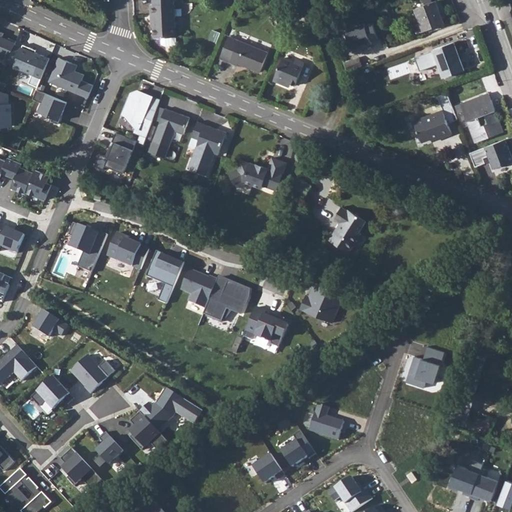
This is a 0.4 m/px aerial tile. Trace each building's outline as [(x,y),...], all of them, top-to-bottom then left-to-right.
[(176,37),(174,0),(153,0),(154,4),(151,5),(152,26),(154,26),(155,37),(163,37),(163,44),(167,46),(173,45),(176,44),(176,37)] [(445,23),(436,1),(416,8),(425,31),(445,23)] [(365,23),(346,31),(354,52),(361,50),(362,48),(372,44),(371,41),(378,38),(373,23),(366,26),(365,23)] [(220,33),(213,30),(210,39),(217,42),(220,33)] [(4,33),(0,31),(0,61),(2,56),(9,59),(15,45),(17,41),(9,38),(8,39),(3,37),(4,33)] [(269,53),(229,37),(220,58),(238,66),(239,63),(261,72),(269,53)] [(461,54),(457,41),(434,50),(415,57),(420,71),(439,64),(444,78),(465,70),(460,55),(461,54)] [(9,59),(8,62),(15,65),(15,67),(35,75),(43,55),(36,52),(37,50),(23,44),(22,47),(15,45),(9,59)] [(359,57),(345,62),(348,71),(362,66),(359,57)] [(78,65),(60,58),(50,82),(89,98),(94,85),(82,80),(85,75),(79,72),(76,73),(75,71),(78,65)] [(295,63),(283,58),(274,80),(285,85),(286,81),(291,84),(296,85),(305,63),(296,59),(295,63)] [(86,74),(85,80),(95,83),(97,77),(86,74)] [(9,94),(0,90),(0,101),(9,101),(9,94)] [(68,102),(37,90),(33,99),(42,102),(38,111),(53,117),(52,121),(59,124),(68,102)] [(138,142),(144,144),(161,100),(145,93),(144,95),(135,91),(131,93),(123,114),(126,116),(137,128),(136,132),(141,134),(138,142)] [(438,97),(444,110),(415,121),(422,142),(432,138),(433,141),(452,134),(449,123),(458,120),(448,93),(438,97)] [(459,113),(464,111),(476,143),(504,132),(489,93),(456,106),(459,113)] [(0,104),(0,124),(13,124),(12,104),(0,104)] [(191,118),(166,109),(154,141),(155,141),(151,152),(165,157),(169,147),(170,147),(176,130),(185,134),(191,118)] [(228,132),(198,121),(192,137),(200,139),(189,168),(207,175),(216,153),(219,155),(228,132)] [(105,165),(124,173),(137,141),(117,133),(106,156),(108,157),(105,165)] [(511,154),(506,139),(471,153),(476,166),(486,163),(484,158),(489,156),(494,169),(511,162),(511,154)] [(0,158),(0,178),(2,173),(16,179),(12,188),(26,194),(27,192),(46,200),(52,185),(48,183),(51,176),(36,170),(35,173),(21,167),(22,164),(9,158),(7,161),(0,158)] [(287,163),(273,158),(269,168),(262,166),(261,168),(256,166),(257,165),(250,163),(241,160),(238,170),(229,173),(235,184),(243,181),(262,188),(263,185),(277,190),(287,163)] [(312,186),(299,178),(292,189),(306,198),(312,186)] [(360,231),(367,220),(350,210),(349,212),(342,207),(335,218),(342,222),(331,240),(350,252),(361,232),(360,231)] [(87,228),(75,223),(70,235),(75,237),(71,246),(84,252),(78,266),(92,272),(108,234),(93,228),(91,232),(86,230),(87,228)] [(0,247),(1,246),(18,253),(25,235),(7,227),(2,238),(0,237),(0,247)] [(127,237),(117,233),(108,255),(141,270),(150,248),(126,238),(127,237)] [(0,251),(14,258),(17,253),(2,247),(0,249),(0,251)] [(185,262),(157,251),(147,276),(165,283),(158,300),(167,304),(185,262)] [(200,273),(190,269),(182,290),(192,294),(189,301),(206,308),(218,279),(210,276),(209,278),(199,274),(200,273)] [(3,282),(6,275),(0,272),(0,300),(3,302),(10,285),(3,282)] [(218,279),(206,308),(204,314),(222,322),(228,308),(242,314),(249,297),(250,290),(219,277),(218,279)] [(301,309),(333,323),(345,294),(315,282),(312,290),(315,291),(313,297),(307,294),(301,309)] [(290,321),(257,307),(244,336),(251,339),(256,337),(256,335),(271,341),(272,344),(279,347),(290,321)] [(44,310),(33,327),(49,337),(53,330),(62,336),(69,325),(44,310)] [(237,336),(235,342),(241,344),(243,339),(237,336)] [(241,344),(235,342),(231,350),(237,353),(241,344)] [(18,345),(0,361),(0,382),(1,384),(14,372),(22,380),(38,366),(18,345)] [(488,351),(470,345),(447,422),(466,427),(488,351)] [(445,352),(428,346),(424,359),(415,356),(407,382),(425,388),(427,381),(435,383),(445,352)] [(100,366),(90,355),(72,371),(86,387),(85,388),(91,393),(116,371),(106,360),(100,366)] [(55,376),(32,397),(40,406),(47,401),(54,409),(64,400),(68,404),(75,398),(55,376)] [(150,403),(141,411),(158,430),(172,417),(176,412),(194,423),(203,410),(167,387),(157,403),(153,406),(150,403)] [(330,407),(319,404),(310,431),(339,440),(345,421),(327,416),(330,407)] [(158,430),(141,411),(131,421),(136,426),(131,431),(133,434),(130,437),(142,450),(150,443),(158,451),(168,441),(158,430)] [(486,421),(477,417),(472,430),(486,435),(493,417),(489,416),(486,421)] [(297,440),(282,450),(293,467),(308,457),(309,459),(316,454),(301,430),(294,435),(297,440)] [(124,450),(107,432),(100,438),(104,443),(97,450),(109,464),(124,450)] [(15,461),(0,445),(0,466),(4,471),(15,461)] [(102,480),(73,448),(61,458),(67,464),(63,468),(70,475),(67,478),(75,486),(82,479),(92,489),(102,480)] [(272,454),(254,466),(265,483),(276,476),(278,480),(285,475),(272,454)] [(472,496),(480,475),(456,465),(448,487),(472,496)] [(26,481),(24,479),(28,475),(21,468),(0,487),(6,495),(8,493),(23,510),(21,511),(22,511),(40,511),(45,508),(46,508),(52,502),(43,492),(42,493),(38,489),(39,488),(30,478),(26,481)] [(489,473),(482,470),(480,475),(472,496),(471,497),(479,500),(480,496),(491,500),(499,481),(488,477),(489,473)] [(352,477),(329,492),(335,501),(341,497),(351,511),(353,511),(373,498),(367,489),(365,490),(360,483),(357,484),(352,477)] [(511,511),(511,483),(505,480),(495,506),(511,511)]
